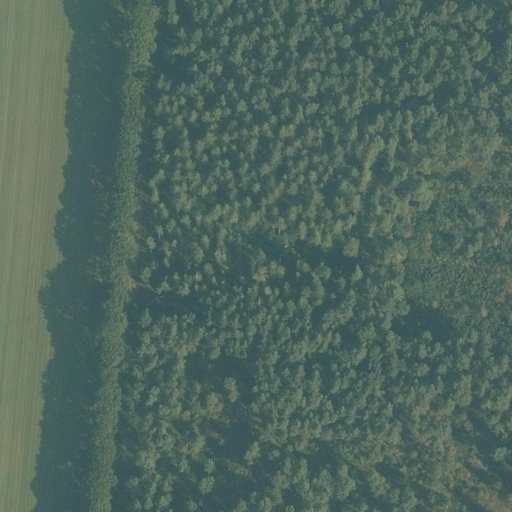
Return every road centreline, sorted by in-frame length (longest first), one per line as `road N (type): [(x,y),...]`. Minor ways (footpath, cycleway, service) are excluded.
road 1 (track): [(101,511),(146,0)]
road 2 (track): [(420,0),(299,452)]
road 3 (track): [(111,401),(508,511)]
